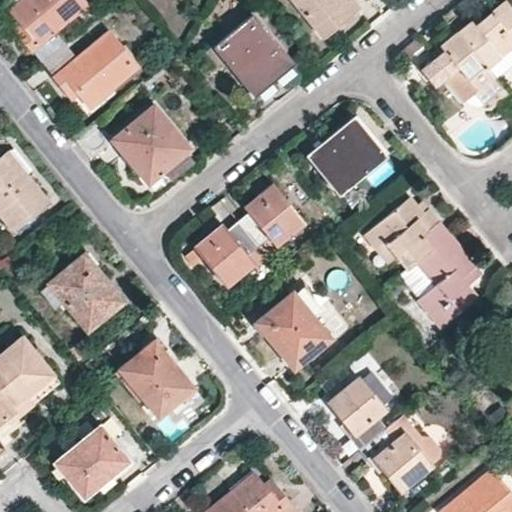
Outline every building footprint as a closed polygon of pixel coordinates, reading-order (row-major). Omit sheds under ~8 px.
[(64,43),(54,31),(85,4),(82,0),(18,0),(10,7),(20,20),(26,27),(18,33),(42,61),(64,43)] [(293,0),(323,36),(358,8),(351,0),(293,0)] [(456,31),(486,66),(509,48),(511,50),(511,9),(504,0),(483,17),(474,24),(470,20),(456,31)] [(470,20),(474,24),(483,17),(479,12),(470,20)] [(252,14),(214,45),(252,94),(272,78),(268,74),(288,58),(252,14)] [(26,27),(20,20),(13,26),(18,33),(26,27)] [(433,85),(442,78),(462,102),(472,94),(482,106),(504,88),(494,76),(486,66),(456,31),(439,45),(443,49),(434,57),(420,68),(433,85)] [(136,65),(108,32),(76,58),(64,43),(42,61),(66,90),(72,84),(78,91),(89,104),(136,65)] [(430,52),(434,57),(443,49),(439,45),(430,52)] [(268,74),(272,78),(292,62),(288,58),(268,74)] [(72,84),(66,90),(71,97),(78,91),(72,84)] [(157,173),(188,147),(153,105),(112,138),(124,153),(147,181),(157,173)] [(360,134),(364,131),(352,116),(348,120),(360,134)] [(360,134),(348,120),(306,154),(337,192),(384,154),(364,131),(360,134)] [(0,213),(11,227),(45,200),(6,152),(0,156),(0,213)] [(237,220),(256,244),(268,234),(275,243),(303,221),(271,183),(256,194),(262,200),(249,211),(237,220)] [(262,200),(256,194),(244,205),(249,211),(262,200)] [(377,251),(387,244),(397,256),(406,268),(416,260),(448,233),(428,209),(423,213),(415,204),(407,196),(362,233),(377,251)] [(421,200),(415,204),(423,213),(428,209),(421,200)] [(194,246),(225,284),(252,262),(255,266),(266,257),(256,244),(237,220),(226,229),(213,239),(209,233),(194,246)] [(209,233),(213,239),(226,229),(220,223),(209,233)] [(416,260),(435,283),(417,298),(440,326),(476,296),(466,284),(460,277),(474,265),(448,233),(416,260)] [(387,264),(397,256),(387,244),(377,251),(387,264)] [(87,270),(93,265),(83,253),(78,258),(87,270)] [(93,265),(87,270),(78,258),(48,283),(62,301),(86,329),(122,300),(93,265)] [(460,277),(466,284),(481,273),(474,265),(460,277)] [(55,307),(62,301),(48,283),(40,289),(55,307)] [(311,314),(318,309),(297,286),(291,291),(311,314)] [(291,291),(255,321),(292,367),(329,336),(311,314),(291,291)] [(52,374),(21,336),(0,353),(0,429),(8,423),(4,417),(13,410),(11,407),(52,374)] [(153,338),(148,342),(159,355),(163,351),(153,338)] [(193,387),(163,351),(159,355),(148,342),(118,367),(144,401),(156,415),(193,387)] [(118,367),(113,371),(139,405),(144,401),(118,367)] [(59,382),(52,374),(11,407),(13,410),(4,417),(8,423),(59,382)] [(359,448),(384,426),(375,414),(383,407),(359,377),(328,401),(343,420),(353,431),(348,435),(359,448)] [(384,426),(359,448),(370,462),(374,458),(383,468),(398,488),(429,464),(428,463),(435,457),(436,450),(426,439),(419,438),(418,439),(398,416),(384,426)] [(348,435),(353,431),(343,420),(339,424),(348,435)] [(128,458),(99,424),(54,461),(82,495),(128,458)] [(379,472),(383,468),(374,458),(370,462),(379,472)] [(511,511),(511,497),(490,470),(447,506),(451,511),(511,511)] [(206,511),(295,511),(276,488),(270,493),(264,486),(253,473),(206,511)] [(270,481),(264,486),(270,493),(276,488),(270,481)]
